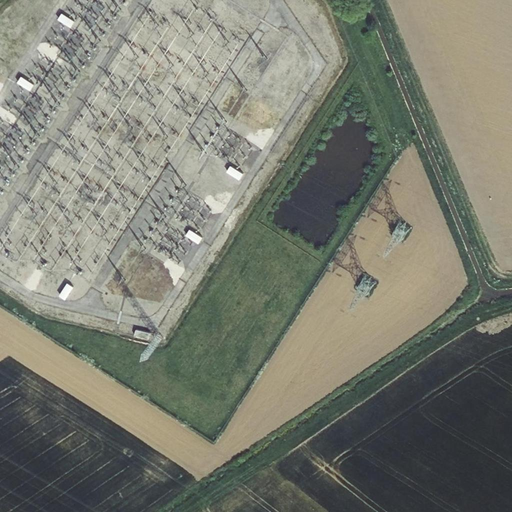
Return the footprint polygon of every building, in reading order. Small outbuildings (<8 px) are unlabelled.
[(74,21),(62,13),(58,19),(70,28),(74,21)] [(55,56),(41,45),(37,51),(51,61),(55,56)] [(34,84),(21,76),(17,83),(30,91),(34,84)] [(14,117),(0,109),(0,117),(11,124),(14,117)] [(264,144),(250,136),(246,143),(260,151),(264,144)] [(243,173),(231,165),(227,172),(239,179),(243,173)] [(223,207),(208,198),(204,204),(219,214),(223,207)] [(202,236),(190,229),(186,235),(198,243),(202,236)] [(183,271),(168,261),(164,266),(179,275),(183,271)] [(39,276),(33,272),(25,286),(31,290),(39,276)] [(73,287),(67,284),(60,295),(66,299),(73,287)] [(150,334),(135,330),(132,337),(148,342),(150,334)]
